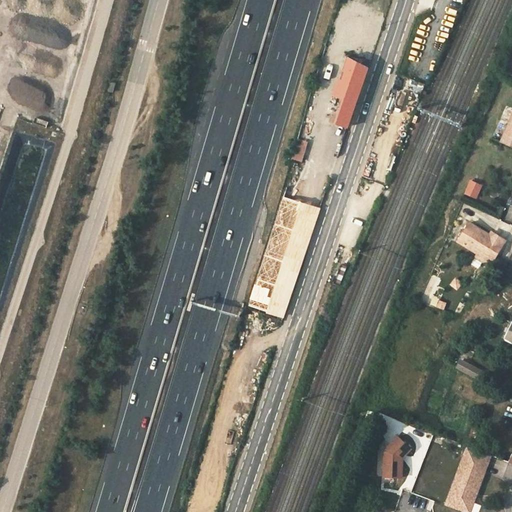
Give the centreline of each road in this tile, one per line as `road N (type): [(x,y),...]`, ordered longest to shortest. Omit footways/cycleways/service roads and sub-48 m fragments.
road 1 (secondary): [(234,511),(405,0)]
road 2 (unclassified): [(160,0),(2,511)]
road 3 (motorway): [(147,511),(299,0)]
road 4 (motorway): [(260,0),(109,511)]
